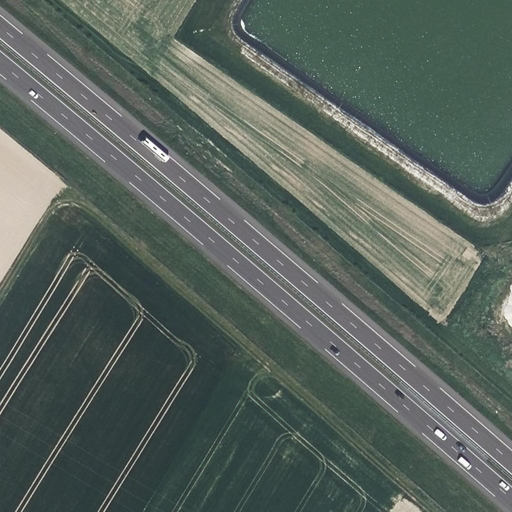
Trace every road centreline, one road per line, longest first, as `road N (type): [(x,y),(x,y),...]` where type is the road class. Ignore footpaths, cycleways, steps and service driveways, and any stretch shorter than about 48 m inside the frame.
road 1 (motorway): [(0,62),(511,498)]
road 2 (motorway): [(511,462),(0,27)]
road 3 (track): [(53,0),(511,390)]
road 4 (track): [(0,285),(46,208),(78,205),(428,511)]
